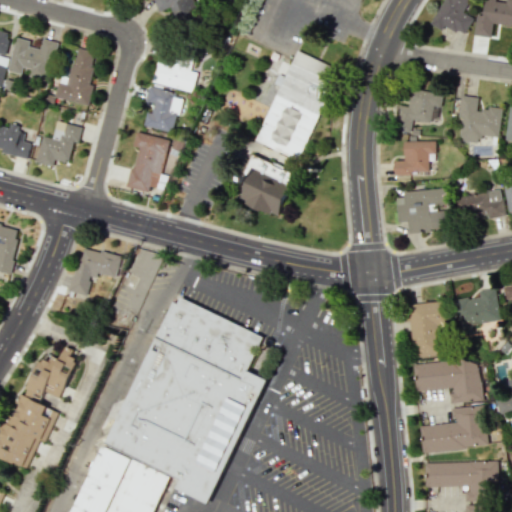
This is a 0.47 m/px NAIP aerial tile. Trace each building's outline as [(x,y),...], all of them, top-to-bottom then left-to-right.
[(153,0),(158,11),(169,7),(176,23),(198,15),(192,0),(153,0)] [(442,0),(430,24),(442,31),(445,26),(464,35),(473,18),(462,12),(468,0),(467,0),(442,0)] [(473,35),(491,37),(493,23),(511,25),(511,0),(505,0),(505,2),(498,1),(498,0),(485,0),(483,15),(476,14),(473,35)] [(0,53),(5,55),(9,32),(0,30),(0,53)] [(57,42),(42,38),(39,49),(29,46),(30,41),(15,37),(7,71),(21,74),(23,67),(32,69),(30,74),(48,78),(57,42)] [(88,105),(92,86),(88,85),(95,51),(75,48),(69,77),(59,75),(55,98),(88,105)] [(255,139),(297,49),(339,70),(297,159),(255,139)] [(156,62),(152,83),(193,91),(197,72),(190,70),(192,61),(177,58),(175,66),(156,62)] [(173,133),(182,96),(147,87),(144,101),(153,103),(151,112),(147,111),(143,125),(173,133)] [(443,93),(410,89),(408,106),(397,105),(394,130),(410,132),(412,120),(430,122),(432,105),(441,107),(443,93)] [(499,137),(502,110),(477,107),(478,97),(460,95),(458,117),(462,118),(460,140),(479,143),(480,135),(499,137)] [(42,135),(35,162),(53,167),(55,159),(68,163),(73,142),(77,143),(81,127),(56,120),(52,138),(42,135)] [(0,147),(1,148),(0,152),(27,158),(30,143),(22,141),(24,132),(17,131),(18,125),(9,123),(8,128),(0,126),(0,147)] [(128,186),(157,192),(168,139),(136,132),(133,146),(136,147),(128,186)] [(403,141),(403,160),(393,160),(394,175),(412,175),(412,171),(428,171),(428,153),(435,153),(435,140),(403,141)] [(235,190),(280,211),(297,173),(252,153),(235,190)] [(397,223),(407,222),(408,232),(449,230),(447,188),(403,191),(403,197),(396,197),(397,223)] [(454,193),(455,217),(488,216),(489,217),(503,217),(502,192),(454,193)] [(0,271),(10,273),(19,227),(0,223),(0,271)] [(86,295),(91,273),(115,279),(120,256),(80,247),(70,291),(86,295)] [(511,284),(502,286),(504,299),(511,297),(511,284)] [(453,300),(458,328),(501,320),(494,287),(478,290),(479,296),(453,300)] [(408,304),(412,357),(440,355),(437,324),(444,323),(442,301),(408,304)] [(68,511),(171,303),(255,343),(241,374),(264,385),(207,503),(167,484),(153,511),(68,511)] [(0,457),(27,467),(38,439),(45,442),(57,411),(39,404),(43,392),(61,398),(77,354),(62,349),(59,358),(41,352),(25,395),(17,392),(0,438),(0,457)] [(415,391),(411,363),(476,355),(481,398),(450,402),(449,393),(453,392),(452,386),(415,391)] [(419,426),(456,422),(456,417),(451,417),(450,407),(483,403),(488,444),(422,452),(419,426)] [(424,486),(424,461),(498,460),(498,500),(465,501),(465,491),(469,491),(469,485),(424,486)]
